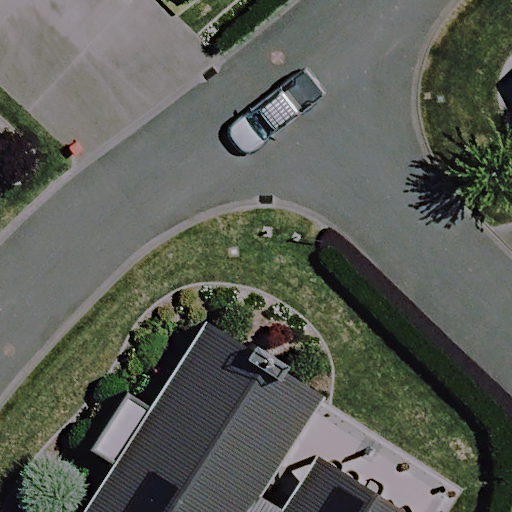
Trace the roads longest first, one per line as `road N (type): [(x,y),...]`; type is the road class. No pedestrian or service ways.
road 1 (residential): [(289,90),(52,263),(0,329)]
road 2 (residential): [(511,327),(430,255),(289,90)]
road 3 (residential): [(375,0),(289,90)]
